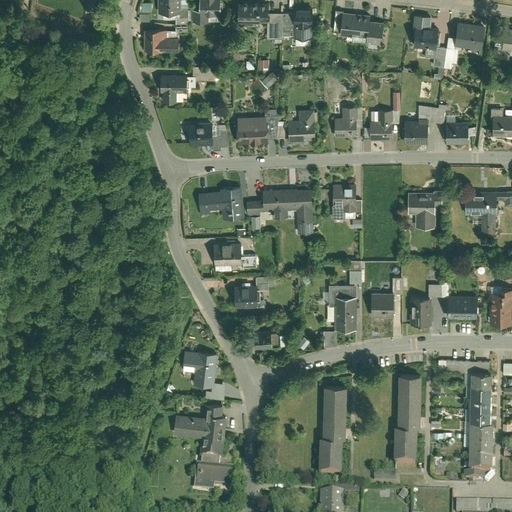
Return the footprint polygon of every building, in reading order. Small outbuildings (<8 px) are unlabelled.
[(179,13),(179,0),(156,0),(157,13),(179,13)] [(179,18),(187,18),(187,0),(179,0),(179,13),(179,18)] [(219,0),(199,0),(200,10),(192,10),(192,22),(208,22),(208,16),(220,16),(219,0)] [(268,3),(248,3),(248,6),(237,6),(237,26),(260,26),(260,23),(268,24),(268,18),(268,14),(268,3)] [(293,14),(293,35),(312,36),(312,8),(293,8),(293,14)] [(370,16),(343,14),(335,13),(334,26),(342,26),(341,37),(353,38),(353,37),(366,38),(365,44),(379,45),(382,22),(369,21),(370,16)] [(268,14),(268,18),(268,24),(268,38),(282,38),(282,35),(282,14),(268,14)] [(282,14),(282,35),(293,35),(293,14),(282,14)] [(174,31),(174,35),(179,35),(187,35),(187,18),(179,18),(174,18),(174,31)] [(482,26),(456,22),(452,47),(478,51),(482,26)] [(436,29),(414,26),(411,50),(433,53),(433,48),(436,29)] [(505,57),(506,50),(511,50),(511,30),(502,29),(500,49),(495,48),(494,55),(505,57)] [(143,52),(179,52),(179,35),(174,35),(174,31),(143,31),(143,52)] [(443,49),(433,48),(433,53),(431,68),(440,69),(441,63),(443,49)] [(443,49),(441,63),(450,64),(451,50),(443,49)] [(200,57),(190,57),(190,66),(200,66),(200,57)] [(258,58),(258,67),(269,67),(269,58),(258,58)] [(187,76),(161,76),(160,93),(163,93),(163,103),(176,103),(176,93),(187,93),(187,76)] [(266,76),(258,83),(265,91),(274,85),(266,76)] [(393,111),(391,111),(391,125),(399,125),(399,99),(393,99),(393,111)] [(436,109),(433,123),(440,124),(443,106),(436,105),(436,109)] [(357,121),(356,107),(342,108),(342,118),(335,118),(335,138),(357,138),(357,121)] [(418,107),(416,120),(425,120),(425,122),(433,123),(436,109),(418,107)] [(264,117),(265,117),(265,129),(268,129),(268,140),(277,139),(277,123),(277,116),(277,110),(263,110),(264,117)] [(316,140),(314,110),(298,111),(298,121),(288,121),(289,142),(316,140)] [(488,118),(489,118),(489,117),(500,117),(500,110),(488,110),(488,118)] [(371,143),(391,143),(391,125),(391,111),(377,111),(377,122),(371,122),(371,143)] [(238,145),(269,144),(268,140),(268,129),(265,129),(265,117),(264,117),(237,118),(238,145)] [(489,136),(511,136),(511,117),(500,117),(489,117),(489,118),(489,136)] [(404,145),(425,145),(425,122),(425,120),(416,120),(404,121),(404,145)] [(212,121),(189,122),(190,146),(212,145),(212,125),(212,121)] [(442,146),(465,145),(465,122),(451,123),(444,123),(442,123),(442,146)] [(219,125),(212,125),(212,145),(212,151),(220,151),(220,147),(220,131),(219,125)] [(220,131),(220,147),(229,147),(226,131),(220,131)] [(356,184),(333,184),(332,214),(354,214),(356,214),(356,201),(356,184)] [(244,217),(242,188),(220,189),(221,192),(199,193),(200,216),(209,215),(209,211),(222,210),(222,219),(244,217)] [(313,234),(311,189),(263,190),(263,201),(247,202),(247,218),(259,218),(259,212),(272,211),(272,219),(287,218),(287,211),(298,210),(298,234),(313,234)] [(481,193),(462,193),(462,215),(479,215),(479,235),(493,235),(493,201),(501,201),(501,206),(511,206),(511,190),(481,191),(481,193)] [(430,193),(408,193),(408,216),(416,216),(416,229),(432,229),(432,206),(438,206),(438,192),(430,192),(430,193)] [(362,227),(362,218),(354,218),(352,218),(352,227),(362,227)] [(241,244),(214,245),(215,267),(231,267),(231,264),(241,264),(241,256),(241,244)] [(241,264),(241,267),(256,267),(256,256),(241,256),(241,264)] [(350,271),(350,285),(362,285),(362,272),(350,271)] [(258,287),(258,290),(272,290),(272,278),(255,278),(256,287),(258,287)] [(257,314),(266,314),(265,306),(258,307),(258,290),(258,287),(256,287),(250,287),(250,284),(241,284),(241,287),(234,288),(235,309),(257,308),(257,314)] [(335,298),(355,298),(355,286),(329,285),(329,307),(335,307),(335,298)] [(438,298),(439,285),(425,285),(425,298),(438,298)] [(487,294),(487,325),(509,325),(509,304),(511,304),(511,288),(497,289),(497,294),(487,294)] [(391,318),(392,294),(370,294),(370,318),(391,318)] [(446,319),(474,319),(474,316),(478,316),(478,302),(475,302),(475,296),(446,296),(446,298),(446,319)] [(335,331),(356,331),(357,298),(355,298),(335,298),(335,307),(335,331)] [(429,323),(429,299),(408,298),(408,326),(426,326),(429,323)] [(253,332),(253,345),(272,345),(272,333),(272,332),(253,332)] [(337,349),(337,332),(323,333),(323,349),(337,349)] [(272,333),(272,345),(280,345),(280,337),(277,333),(272,333)] [(303,352),(306,346),(301,343),(297,349),(303,352)] [(213,386),(217,356),(184,352),(182,372),(194,373),(193,386),(213,388),(213,386)] [(468,373),(487,373),(487,362),(436,361),(436,372),(468,373)] [(511,375),(511,364),(501,364),(500,375),(511,375)] [(468,373),(466,473),(483,473),(490,473),(490,423),(487,423),(488,373),(487,373),(468,373)] [(392,465),(413,465),(414,429),(418,429),(419,376),(397,376),(396,426),(392,426),(392,465)] [(226,387),(213,386),(213,388),(212,395),(225,396),(226,387)] [(319,477),(339,478),(340,440),(342,440),(343,387),(324,387),(323,438),(319,438),(319,477)] [(222,460),(226,417),(221,417),(222,407),(205,405),(203,418),(175,415),(173,436),(201,439),(199,457),(201,458),(221,460),(222,460)] [(221,460),(201,458),(200,465),(220,467),(221,460)] [(220,467),(200,465),(197,464),(194,489),(213,491),(213,485),(234,487),(236,468),(220,467)] [(393,472),(372,472),(371,482),(393,482),(393,472)] [(483,481),(483,473),(466,473),(460,473),(460,481),(483,481)] [(401,502),(406,495),(400,490),(395,498),(401,502)] [(341,493),(320,493),(319,511),(340,511),(341,494),(341,493)] [(511,511),(511,498),(459,498),(459,511),(511,511)]
